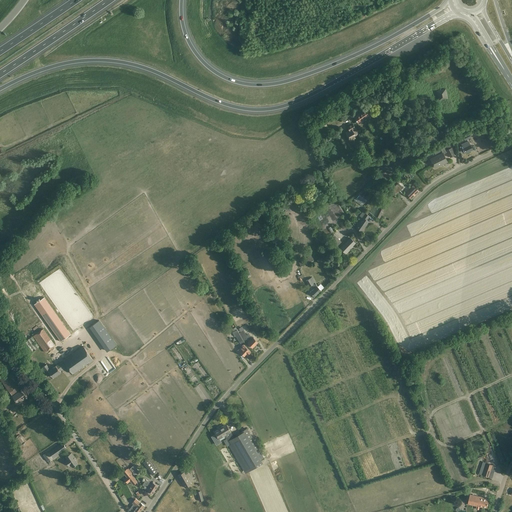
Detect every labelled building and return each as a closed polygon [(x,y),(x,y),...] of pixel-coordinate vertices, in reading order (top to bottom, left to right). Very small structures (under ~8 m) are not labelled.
[(438,101),(448,99),(446,89),(436,91),(438,101)] [(354,118),(358,123),(369,116),(368,115),(370,114),(368,111),(366,112),(365,110),(354,118)] [(350,140),(354,138),(353,136),(358,133),(353,124),(347,127),(349,131),(346,133),(350,140)] [(472,150),(468,141),(461,144),(466,153),(472,150)] [(457,154),(453,146),(446,150),(447,152),(450,157),(457,154)] [(447,163),(442,153),(431,158),(430,158),(435,168),(441,165),(441,163),(443,162),(446,161),(447,163)] [(392,190),(396,195),(401,189),(397,185),(392,190)] [(405,193),(408,196),(411,199),(419,191),(413,185),(405,193)] [(362,218),(355,227),(357,228),(361,231),(368,222),(366,220),(369,216),(363,212),(360,216),(362,218)] [(278,233),(275,230),(268,235),(270,237),(273,243),(281,239),(278,233)] [(341,242),(334,234),(329,239),(337,246),(341,242)] [(340,248),(346,254),(352,248),(351,247),(355,243),(350,238),(340,248)] [(301,267),(313,261),(314,260),(311,255),(310,256),(303,260),(298,262),(301,267)] [(390,297),(393,295),(392,290),(392,288),(391,284),(388,284),(388,281),(392,280),(390,278),(389,279),(387,279),(385,276),(378,275),(377,283),(371,282),(366,286),(365,288),(366,291),(370,296),(369,295),(374,302),(390,297)] [(317,286),(317,287),(317,285),(315,283),(316,283),(312,277),(306,281),(309,287),(312,285),(314,288),(310,292),(311,293),(312,294),(314,297),(321,291),(318,287),(317,286)] [(71,334),(44,297),(34,304),(60,341),(71,334)] [(89,327),(107,352),(117,345),(99,320),(89,327)] [(243,340),(237,329),(236,327),(232,329),(233,331),(232,332),(234,336),(235,335),(240,344),(244,341),(243,340)] [(248,338),(244,330),(241,332),(239,328),(237,329),(243,340),(248,338)] [(45,352),(55,345),(43,329),(37,333),(36,331),(32,334),(45,352)] [(39,347),(32,337),(24,342),(31,352),(39,347)] [(248,344),(249,345),(252,348),(258,342),(254,338),(252,341),(250,339),(247,342),(248,343),(248,344)] [(238,351),(244,357),(246,354),(248,355),(251,352),(243,345),(238,351)] [(89,364),(94,360),(84,346),(56,366),(50,370),(46,364),(41,368),(45,374),(49,372),(53,378),(61,372),(60,371),(67,366),(72,374),(76,371),(88,363),(89,364)] [(66,356),(74,350),(72,346),(63,353),(66,356)] [(18,403),(25,398),(29,395),(24,388),(19,392),(15,387),(17,387),(8,374),(4,376),(1,378),(16,400),(18,403)] [(216,434),(212,437),(216,444),(220,442),(219,439),(231,432),(229,428),(226,424),(219,428),(220,429),(219,430),(218,429),(214,432),(216,434)] [(261,461),(255,450),(259,448),(247,428),(243,430),(244,431),(234,437),(232,435),(226,438),(229,444),(228,445),(244,471),(252,466),(253,469),(263,463),(261,461)] [(14,438),(20,444),(23,441),(20,438),(22,437),(20,434),(14,438)] [(52,458),(66,448),(63,443),(48,452),(52,458)] [(72,467),(74,466),(78,463),(75,460),(76,459),(71,453),(65,457),(67,459),(65,461),(68,466),(70,464),(72,467)] [(148,458),(144,461),(150,469),(148,470),(152,475),(157,471),(148,458)] [(487,464),(483,475),(489,477),(493,465),(487,464)] [(137,482),(131,474),(127,469),(122,472),(126,477),(124,479),(127,483),(130,481),(133,485),(137,482)] [(178,475),(180,480),(185,488),(191,484),(187,478),(190,477),(188,474),(186,475),(184,472),(178,475)] [(158,486),(153,483),(151,485),(149,483),(150,482),(146,480),(142,485),(144,486),(143,488),(146,490),(152,494),(158,486)] [(484,498),(479,497),(470,495),(468,504),(476,506),(476,508),(479,509),(480,507),(482,507),(483,506),(487,507),(489,500),(483,498),(484,498)] [(139,511),(145,506),(141,503),(135,499),(132,503),(133,504),(129,509),(132,511),(139,511)]
